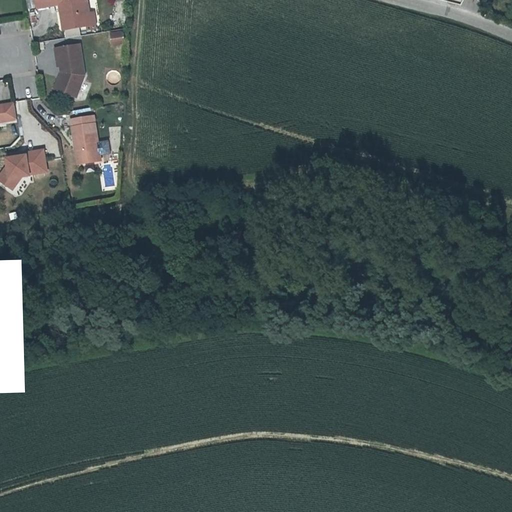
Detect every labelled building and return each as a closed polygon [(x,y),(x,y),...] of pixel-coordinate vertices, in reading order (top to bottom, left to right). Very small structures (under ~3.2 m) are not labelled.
[(64,29),(87,25),(85,14),(85,13),(90,13),(87,0),(36,0),(38,8),(60,4),(64,29)] [(93,12),(90,13),(85,13),(85,14),(87,25),(95,24),(93,12)] [(127,40),(126,32),(112,34),(113,42),(127,40)] [(56,88),(67,93),(69,89),(78,92),(85,74),(80,44),(55,48),(58,66),(61,65),(62,72),(63,76),(60,76),(56,88)] [(72,119),(75,142),(80,141),(83,162),(101,159),(94,115),(72,119)] [(0,176),(0,178),(9,185),(16,177),(23,176),(30,174),(30,173),(47,171),(44,150),(27,152),(27,155),(12,157),(8,158),(9,164),(0,176)] [(14,188),(23,176),(16,177),(9,185),(14,188)]
